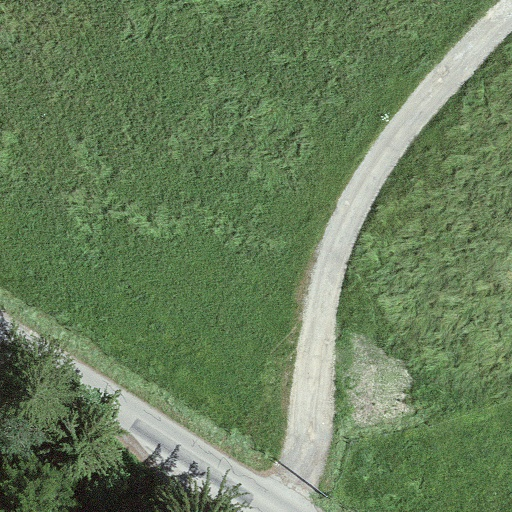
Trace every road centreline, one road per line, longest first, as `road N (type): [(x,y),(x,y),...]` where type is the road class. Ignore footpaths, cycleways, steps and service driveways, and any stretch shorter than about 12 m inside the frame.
road 1 (track): [(279,511),(302,452),(320,275),(373,163),(511,6)]
road 2 (unclassified): [(0,337),(276,511)]
